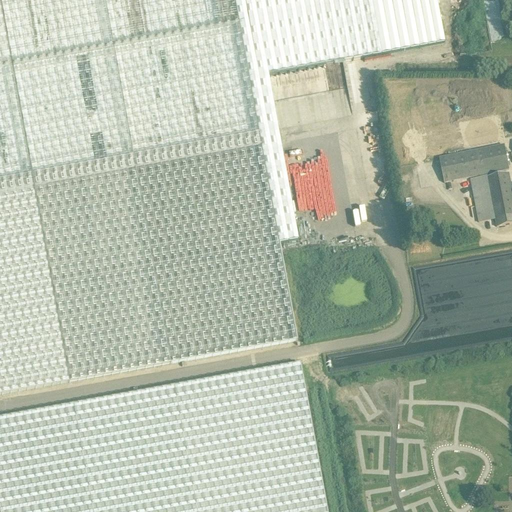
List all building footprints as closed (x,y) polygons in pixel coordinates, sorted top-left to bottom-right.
[(0,0),(0,396),(297,342),(279,245),(298,241),(268,76),(343,62),(444,44),(435,0),(0,0)] [(483,0),(491,41),(505,38),(497,0),(483,0)] [(501,124),(495,125),(498,141),(504,140),(501,124)] [(504,147),(453,157),(439,160),(444,183),(470,178),(479,223),(495,220),(496,228),(511,224),(511,190),(509,175),(487,179),(487,174),(508,170),(504,147)] [(327,511),(300,365),(0,419),(0,511),(327,511)]
